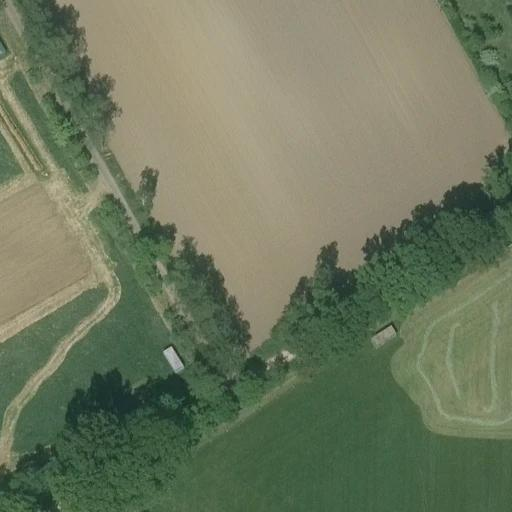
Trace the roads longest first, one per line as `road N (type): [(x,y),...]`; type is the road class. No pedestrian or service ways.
road 1 (track): [(50,511),(511,197)]
road 2 (unknown): [(1,0),(223,393)]
